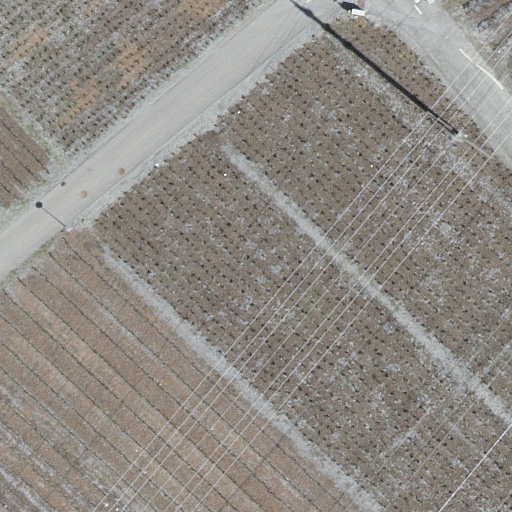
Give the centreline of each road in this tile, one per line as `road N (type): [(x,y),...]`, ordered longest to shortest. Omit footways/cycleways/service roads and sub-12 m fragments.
road 1 (residential): [(304,0),(0,256)]
road 2 (residential): [(412,0),(511,124)]
